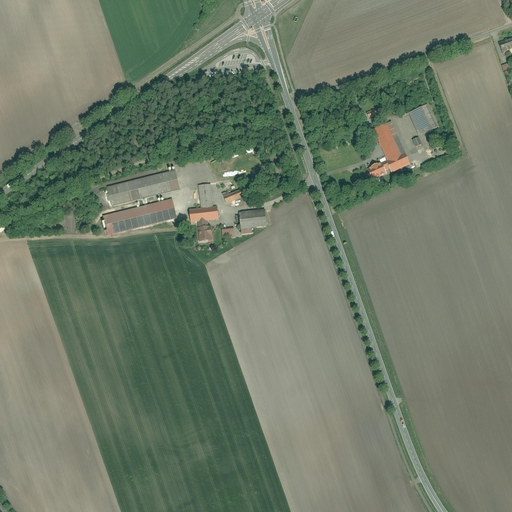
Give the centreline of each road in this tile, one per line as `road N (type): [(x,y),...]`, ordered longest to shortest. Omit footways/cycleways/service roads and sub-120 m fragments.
road 1 (tertiary): [(291,106),(402,428),(443,511)]
road 2 (secondary): [(0,194),(258,17)]
road 3 (residential): [(291,106),(511,25)]
